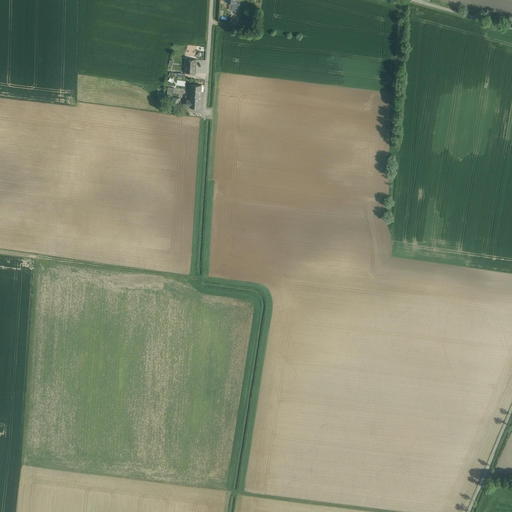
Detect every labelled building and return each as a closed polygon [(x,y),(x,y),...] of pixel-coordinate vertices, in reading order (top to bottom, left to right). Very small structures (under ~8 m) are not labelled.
[(236,3),(233,3),(232,11),(239,12),(240,3),(236,3)] [(196,59),(186,59),(185,72),(195,73),(196,59)] [(201,85),(191,84),(191,94),(201,95),(201,85)] [(201,95),(191,94),(190,100),(187,99),(187,105),(190,105),(190,106),(200,107),(201,95)] [(173,97),(170,97),(169,108),(179,109),(180,98),(173,97)]
